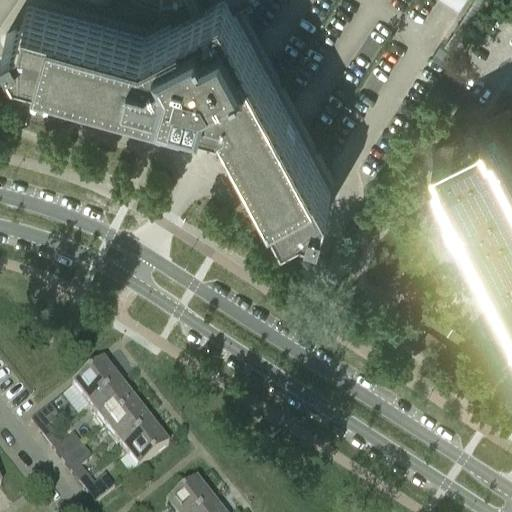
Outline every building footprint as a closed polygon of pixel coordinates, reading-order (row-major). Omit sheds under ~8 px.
[(184,17),(177,21),(146,37),(26,5),(21,26),(6,35),(19,59),(116,85),(113,100),(197,123),(201,109),(228,116),(286,225),(305,215),(323,219),(329,194),(245,33),(227,0),(147,0),(151,1),(156,3),(162,3),(162,0),(179,0),(180,3),(179,3),(178,4),(178,5),(177,6),(178,7),(178,8),(178,9),(179,10),(180,10),(182,10),(184,17)] [(442,0),(458,10),(464,0),(442,0)] [(455,136),(435,146),(442,159),(438,161),(511,304),(511,112),(510,108),(455,136)] [(73,390),(62,398),(77,418),(88,409),(118,386),(102,365),(72,388),(73,390)] [(118,386),(88,409),(104,430),(134,406),(118,386)] [(134,406),(104,430),(120,450),(150,427),(134,406)] [(30,423),(39,435),(59,419),(50,407),(30,423)] [(150,427),(120,450),(137,472),(167,449),(150,427)] [(52,452),(62,464),(82,448),(73,436),(52,452)] [(92,460),(82,448),(62,464),(71,476),(92,460)] [(84,493),(94,505),(114,489),(105,477),(84,493)] [(165,507),(166,509),(168,511),(202,511),(211,505),(195,484),(165,507)] [(0,508),(8,501),(0,491),(0,508)]
